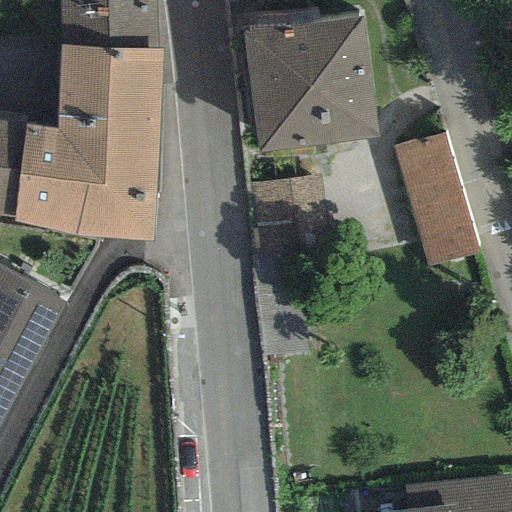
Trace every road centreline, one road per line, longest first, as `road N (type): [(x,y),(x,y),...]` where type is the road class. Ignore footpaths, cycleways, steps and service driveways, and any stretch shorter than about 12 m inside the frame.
road 1 (residential): [(215,236),(128,273),(0,487)]
road 2 (tertiary): [(239,511),(215,236)]
road 3 (residential): [(511,229),(438,0)]
road 4 (tertiary): [(215,236),(189,0)]
